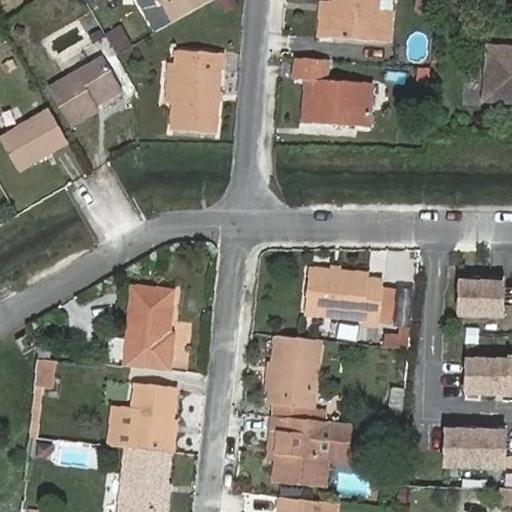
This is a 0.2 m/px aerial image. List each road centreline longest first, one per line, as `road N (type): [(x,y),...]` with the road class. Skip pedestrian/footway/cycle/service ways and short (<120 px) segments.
road 1 (residential): [(249,224),(217,511)]
road 2 (residential): [(0,322),(178,222),(249,224)]
road 3 (residential): [(435,224),(428,410),(511,412)]
road 4 (residential): [(263,0),(249,224)]
road 5 (residential): [(249,224),(435,224)]
